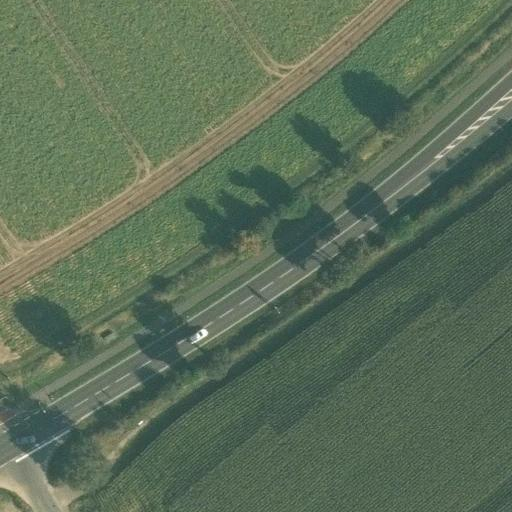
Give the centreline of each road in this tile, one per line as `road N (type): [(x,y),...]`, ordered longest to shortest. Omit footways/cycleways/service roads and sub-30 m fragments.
road 1 (tertiary): [(9,447),(310,257),(511,94)]
road 2 (track): [(47,508),(83,489),(130,436),(511,172)]
